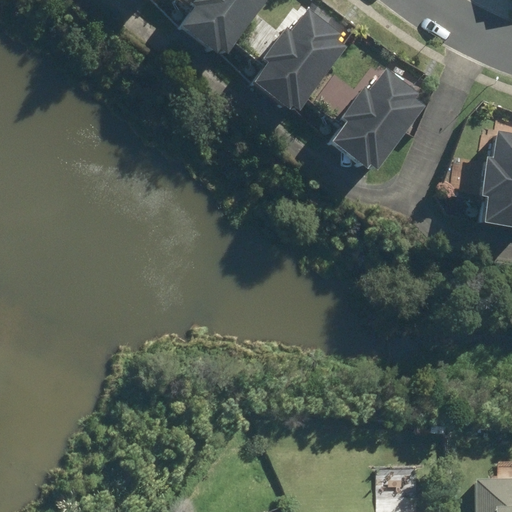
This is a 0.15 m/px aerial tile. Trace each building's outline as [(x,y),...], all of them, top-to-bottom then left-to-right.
[(128,0),(143,10),(150,0),(128,0)] [(173,0),(189,11),(173,35),(210,62),(213,57),(222,63),(234,47),(255,17),(266,0),(173,0)] [(255,17),(234,47),(262,67),(244,93),(281,119),(285,112),(294,119),(305,105),(327,72),(346,46),(298,13),(282,36),(255,17)] [(327,72),(305,105),(338,128),(322,151),(368,183),(423,106),(379,75),(363,97),(327,72)] [(511,135),(493,132),(488,160),(479,158),(472,197),(479,198),(474,225),(511,231),(511,135)] [(498,477),(477,477),(475,511),(511,511),(511,459),(498,459),(498,477)]
